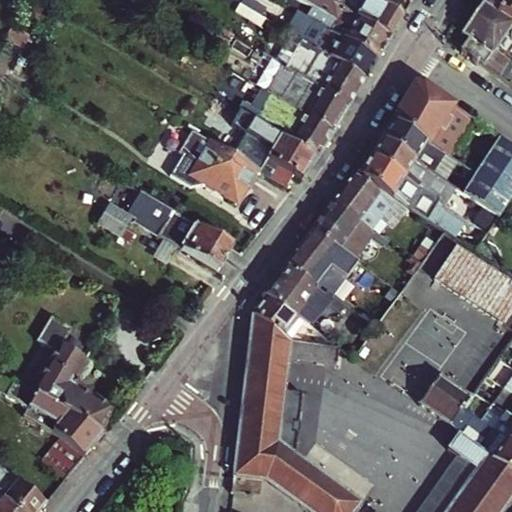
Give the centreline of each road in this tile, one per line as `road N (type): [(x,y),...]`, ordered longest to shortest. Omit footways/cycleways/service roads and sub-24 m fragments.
road 1 (tertiary): [(412,47),(163,391)]
road 2 (tertiary): [(163,391),(66,511)]
road 3 (residential): [(207,511),(211,430),(163,391)]
road 4 (residential): [(511,118),(412,47)]
